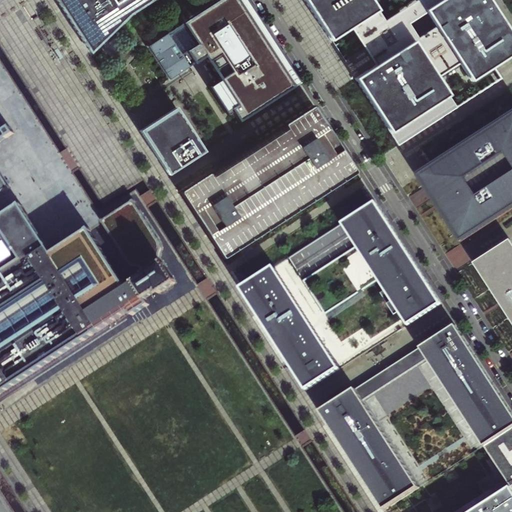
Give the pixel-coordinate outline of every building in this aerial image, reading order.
[(55,0),(91,54),(125,17),(150,0),(55,0)] [(247,0),(214,0),(180,22),(191,38),(203,58),(210,69),(218,80),(207,87),(226,116),(231,112),(238,122),(299,82),(247,0)] [(492,67),(511,54),(511,36),(488,0),(304,0),(330,40),(351,27),(364,47),(375,65),(354,78),(397,145),(456,108),(437,78),(459,63),(470,81),(492,67)] [(191,38),(180,22),(148,43),(171,79),(203,58),(191,38)] [(316,103),(181,189),(224,256),(356,172),(359,170),(321,112),(316,103)] [(147,139),(169,171),(202,148),(173,105),(139,128),(147,139)] [(438,209),(458,242),(511,208),(511,115),(416,176),(436,207),(438,209)] [(142,277),(128,286),(90,228),(52,253),(20,204),(12,209),(13,211),(11,213),(10,212),(9,212),(8,212),(7,213),(6,214),(6,216),(4,218),(2,216),(0,217),(0,194),(9,189),(0,176),(0,141),(14,133),(10,127),(5,130),(0,121),(0,399),(133,311),(134,314),(151,302),(148,298),(154,294),(159,290),(148,273),(142,277)] [(104,219),(101,221),(103,223),(128,259),(129,261),(131,262),(133,264),(135,265),(137,266),(138,266),(142,267),(144,268),(145,268),(146,269),(148,273),(164,263),(162,260),(161,259),(161,257),(161,255),(161,254),(162,250),(162,247),(162,245),(161,242),(160,240),(159,239),(135,202),(136,201),(134,199),(131,201),(132,201),(104,219)] [(373,204),(342,223),(379,280),(408,324),(445,301),(436,288),(378,200),(373,204)] [(342,223),(289,258),(304,281),(314,275),(333,304),(323,310),(326,314),(379,280),(342,223)] [(511,242),(510,240),(473,262),(499,302),(501,304),(502,305),(511,321),(511,242)] [(148,273),(159,290),(161,291),(163,290),(165,293),(175,286),(173,283),(176,281),(164,263),(148,273)] [(303,378),(310,387),(340,368),(275,267),(244,287),(253,301),(303,378)] [(314,275),(304,281),(323,310),(333,304),(314,275)] [(511,404),(468,337),(458,322),(423,344),(487,443),(511,426),(511,404)] [(423,484),(359,386),(323,409),(334,423),(388,507),(423,484)] [(511,511),(511,426),(487,443),(511,480),(511,484),(469,511),(511,511)]
